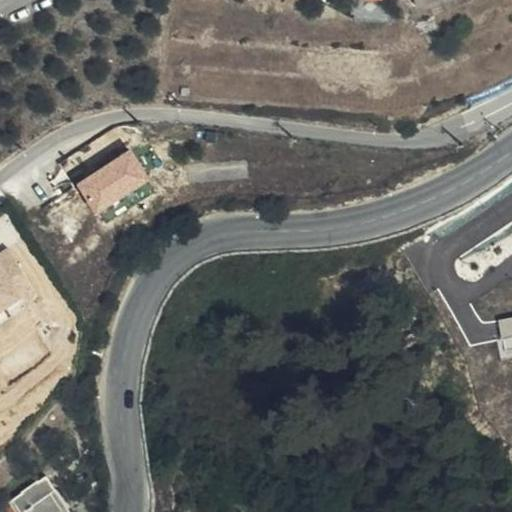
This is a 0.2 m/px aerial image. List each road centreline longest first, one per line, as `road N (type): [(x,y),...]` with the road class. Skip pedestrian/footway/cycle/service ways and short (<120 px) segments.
road 1 (secondary): [(133,511),(123,374),(136,313),(162,268),(223,236),(372,221),(438,198),(511,152)]
road 2 (residential): [(511,101),(454,130),(403,140),(196,115),(123,115),(48,142),(0,178)]
